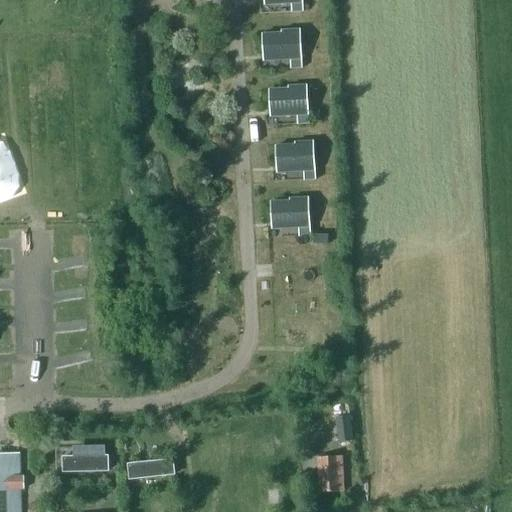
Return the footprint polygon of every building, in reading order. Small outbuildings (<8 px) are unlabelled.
[(301,59),(299,32),(281,32),(281,35),(261,36),(262,56),(272,55),(273,61),(301,59)] [(279,111),(279,116),(307,115),(306,87),(288,88),(288,90),(268,91),(269,111),(279,111)] [(285,167),(286,172),(314,171),(312,143),(294,144),(294,146),(274,147),(275,167),(285,167)] [(135,204),(130,168),(120,169),(125,205),(135,204)] [(280,229),(308,228),(307,200),(289,200),(289,203),(269,204),(270,224),(280,223),(280,229)] [(326,247),(327,236),(313,236),(312,246),(326,247)] [(328,320),(290,319),(290,343),(328,344),(328,320)] [(334,414),(338,442),(354,440),(350,411),(334,414)] [(104,445),(75,446),(74,454),(61,455),(62,472),(109,471),(109,453),(103,453),(104,445)] [(0,511),(19,511),(19,491),(23,490),(23,478),(19,478),(18,455),(17,455),(0,455),(0,511)] [(317,458),(319,494),(343,492),(341,457),(317,458)]
